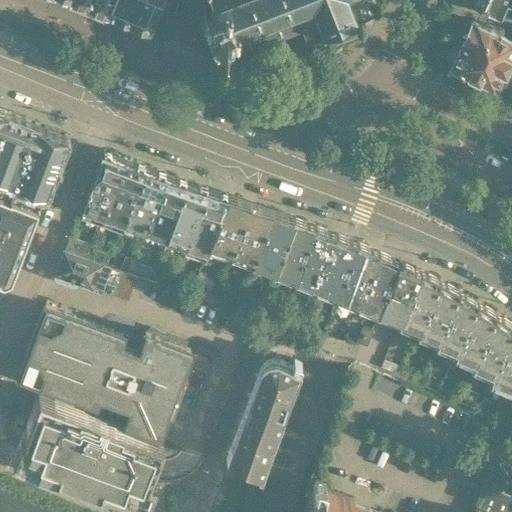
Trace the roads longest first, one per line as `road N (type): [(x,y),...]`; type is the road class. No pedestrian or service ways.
road 1 (residential): [(196,511),(259,344),(277,338),(373,356),(429,219)]
road 2 (residential): [(356,91),(322,103),(269,98),(22,0)]
road 3 (tertiary): [(429,219),(104,95)]
road 4 (residential): [(21,312),(104,95)]
road 5 (residential): [(511,186),(396,125),(356,91)]
road 6 (residential): [(511,142),(374,76)]
road 7 (residential): [(0,460),(133,511)]
